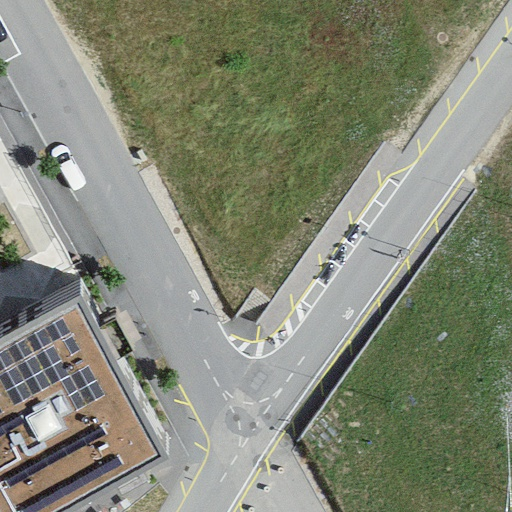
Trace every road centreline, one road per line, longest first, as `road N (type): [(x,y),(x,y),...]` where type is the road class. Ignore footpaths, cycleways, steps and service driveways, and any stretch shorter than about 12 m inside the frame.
road 1 (residential): [(5,0),(245,440)]
road 2 (residential): [(245,440),(511,65)]
